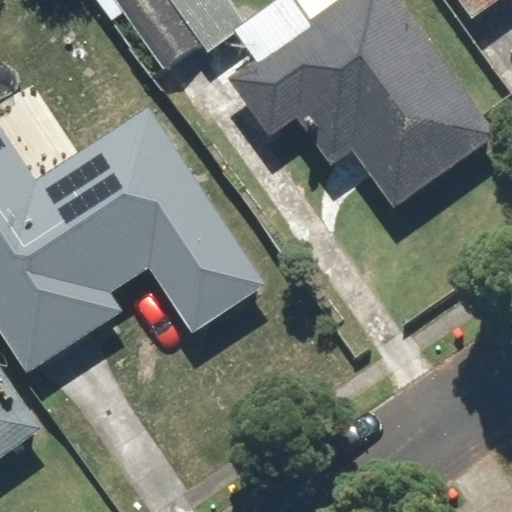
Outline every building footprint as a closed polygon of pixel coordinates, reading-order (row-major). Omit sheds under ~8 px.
[(212,60),(171,0),(94,0),(114,30),(129,20),(180,95),(218,69),(212,60)] [(171,0),(212,60),(255,31),(234,0),(171,0)] [(287,152),(330,122),(396,213),(500,139),(436,51),(437,50),(402,0),(361,0),(240,83),(287,152)] [(511,0),(473,0),(490,22),(511,5),(511,0)] [(193,347),(272,295),(232,234),(233,233),(157,118),(47,189),(0,117),(0,307),(42,371),(159,295),(193,347)] [(0,471),(48,437),(6,379),(0,371),(0,471)]
